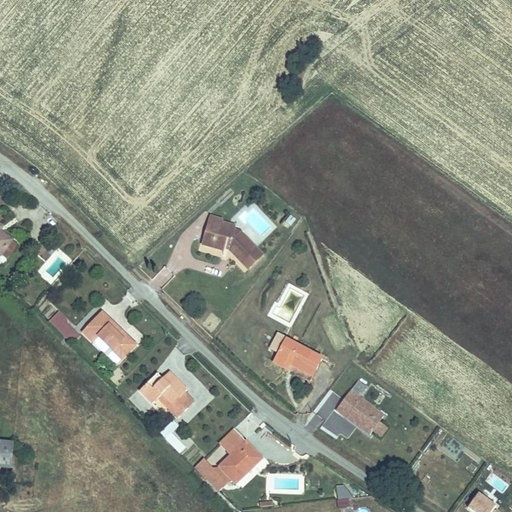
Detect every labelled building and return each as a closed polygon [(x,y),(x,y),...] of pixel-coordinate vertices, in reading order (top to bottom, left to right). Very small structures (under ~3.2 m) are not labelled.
[(210,213),(207,222),(220,226),(222,220),(223,216),(210,213)] [(289,214),(284,222),(290,226),(296,218),(289,214)] [(257,252),(239,231),(237,233),(232,231),(233,223),(222,220),(220,226),(207,222),(202,241),(220,246),(222,241),(226,242),(226,244),(238,257),(244,264),(257,252)] [(0,260),(2,262),(12,246),(0,238),(0,236),(2,232),(0,230),(0,260)] [(244,264),(238,257),(234,261),(240,267),(244,264)] [(58,312),(49,322),(70,342),(79,332),(58,312)] [(100,314),(83,333),(91,340),(94,337),(120,359),(133,343),(100,314)] [(282,336),(272,356),(286,363),(289,360),(294,362),(292,366),(310,375),(320,356),(282,336)] [(155,377),(139,394),(153,407),(162,398),(170,406),(167,410),(176,419),(193,402),(185,393),(187,390),(172,376),(164,384),(155,377)] [(351,390),(337,409),(372,433),(386,414),(351,390)] [(332,392),(315,412),(325,420),(341,400),(332,392)] [(305,429),(314,434),(322,419),(313,414),(305,429)] [(186,447),(172,433),(177,427),(173,422),(161,434),(180,453),(186,447)] [(243,450),(226,469),(243,485),(251,478),(247,474),(259,462),(262,465),(270,456),(242,430),(233,440),(243,450)] [(11,446),(0,444),(0,469),(9,471),(11,446)] [(338,509),(350,508),(348,485),(336,486),(338,509)] [(466,509),(471,511),(498,511),(501,508),(476,493),(466,509)]
